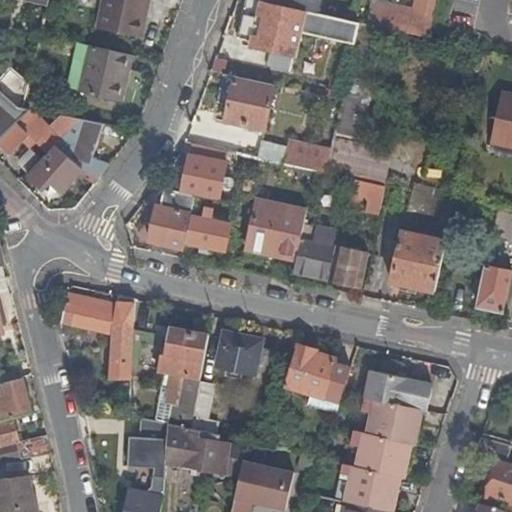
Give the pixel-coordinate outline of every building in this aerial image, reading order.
[(142,37),(150,0),(106,0),(101,27),(142,37)] [(302,31),(355,43),(360,22),(350,20),(321,14),(310,11),(259,0),(247,0),(239,38),(266,43),(264,49),(297,57),(302,31)] [(326,0),(324,0),(321,14),(350,20),(353,6),(326,0)] [(390,0),(377,0),(371,25),(386,28),(389,28),(392,15),(395,1),(390,0)] [(432,24),(392,15),(389,28),(429,37),(432,24)] [(366,120),(386,28),(371,25),(360,22),(355,43),(343,100),(332,148),(327,172),(352,177),(387,185),(395,149),(361,142),(362,140),(365,140),(370,121),(366,120)] [(119,100),(129,54),(89,45),(79,89),(119,100)] [(246,66),(244,78),(274,85),(291,88),(293,76),(246,66)] [(263,131),(274,85),(244,78),(221,73),(214,102),(226,104),(221,121),(263,131)] [(0,138),(26,113),(0,89),(0,138)] [(511,98),(501,96),(492,141),(511,145),(511,98)] [(33,115),(28,110),(26,113),(0,138),(0,143),(11,153),(27,136),(37,144),(32,150),(43,159),(56,146),(82,119),(59,114),(49,126),(35,114),(33,115)] [(105,124),(82,119),(56,146),(65,154),(71,158),(99,180),(109,166),(96,156),(100,141),(102,134),(105,124)] [(202,128),(191,125),(186,141),(198,144),(202,128)] [(109,135),(102,134),(100,141),(106,143),(109,135)] [(289,139),(287,149),(284,163),(318,170),(327,172),(332,148),(289,139)] [(284,163),(287,149),(262,143),(259,157),(284,163)] [(62,157),(65,154),(56,146),(43,159),(51,167),(44,174),(64,190),(80,173),(62,157)] [(205,146),(202,157),(227,162),(238,164),(239,153),(205,146)] [(191,155),(183,193),(196,195),(219,200),(227,162),(202,157),(191,155)] [(347,200),(381,209),(384,195),(387,185),(352,177),(347,200)] [(404,234),(446,242),(455,201),(457,193),(414,185),(404,234)] [(151,241),(185,248),(186,242),(192,216),(192,214),(194,207),(196,195),(183,193),(167,189),(162,208),(158,207),(151,241)] [(218,206),(219,200),(196,195),(194,207),(208,210),(209,204),(218,206)] [(248,250),(296,262),(302,240),(308,212),(260,200),(248,250)] [(493,236),(511,240),(511,212),(499,210),(493,236)] [(231,224),(192,216),(186,242),(226,250),(231,224)] [(314,243),(302,240),(296,262),(294,271),(330,279),(337,248),(340,232),(317,227),(314,243)] [(392,283),(436,292),(437,286),(446,242),(404,234),(402,233),(392,283)] [(369,255),(337,248),(330,279),(362,287),(369,255)] [(508,270),(488,265),(485,279),(478,307),(486,309),(484,313),(497,316),(498,311),(505,312),(511,282),(511,263),(509,263),(508,270)] [(479,278),(485,279),(488,265),(482,264),(479,278)] [(112,369),(133,370),(134,328),(135,298),(119,295),(117,304),(70,294),(64,320),(114,331),(112,369)] [(172,403),(168,423),(170,423),(191,428),(197,399),(210,335),(173,328),(167,355),(161,353),(165,335),(134,328),(133,370),(132,374),(158,380),(161,369),(184,374),(178,404),(172,403)] [(257,375),(258,367),(263,347),(264,340),(225,331),(217,366),(257,375)] [(301,346),(297,348),(285,385),(310,393),(325,398),(335,363),(336,361),(316,355),(315,350),(301,346)] [(270,349),(263,347),(258,367),(266,369),(270,349)] [(337,413),(352,368),(335,363),(325,398),(310,393),(307,403),(337,413)] [(371,369),(365,397),(418,408),(424,410),(427,410),(432,388),(429,381),(403,376),(402,381),(396,379),(397,374),(371,369)] [(33,413),(24,378),(0,383),(0,410),(2,420),(33,413)] [(371,413),(367,434),(407,442),(413,443),(417,444),(419,430),(414,429),(418,408),(365,397),(362,411),(371,413)] [(214,402),(197,399),(191,428),(209,432),(214,402)] [(424,410),(418,408),(414,429),(419,430),(424,410)] [(15,420),(0,423),(0,462),(51,452),(48,436),(20,442),(15,420)] [(131,488),(125,511),(161,511),(165,496),(167,460),(170,423),(168,423),(158,421),(153,484),(138,481),(137,489),(131,488)] [(218,442),(219,434),(209,432),(191,428),(170,423),(167,460),(240,474),(243,461),(246,448),(218,442)] [(361,447),(357,467),(396,476),(403,477),(406,478),(409,464),(403,463),(407,442),(367,434),(355,431),(352,445),(361,447)] [(275,437),(270,435),(267,444),(297,451),(300,440),(289,437),(287,444),(274,441),(275,437)] [(511,448),(482,439),(476,457),(499,464),(488,500),(511,507),(511,460),(508,459),(511,448)] [(413,443),(407,442),(403,463),(409,464),(413,443)] [(240,474),(231,511),(249,511),(251,502),(285,510),(294,472),(243,461),(240,474)] [(391,511),(395,511),(398,498),(392,497),(396,476),(357,467),(344,464),(341,478),(350,480),(346,502),(350,502),(391,511)] [(37,511),(31,475),(0,480),(0,511),(37,511)] [(396,476),(392,497),(398,498),(403,477),(396,476)] [(390,511),(391,511),(350,502),(346,502),(333,499),(330,511),(390,511)]
